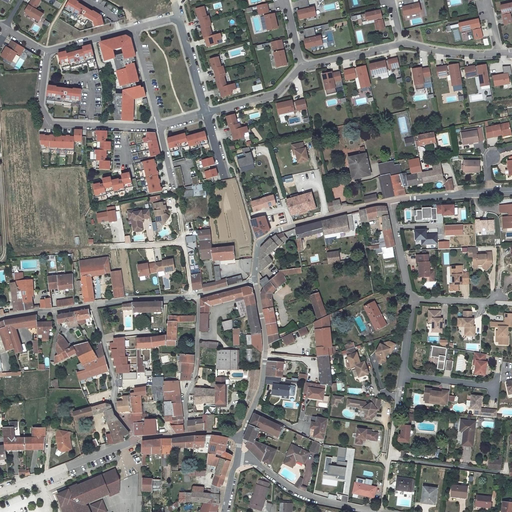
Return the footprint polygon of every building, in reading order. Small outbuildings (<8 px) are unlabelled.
[(40,0),(31,0),(24,13),(39,21),(43,14),(35,9),(40,0)] [(79,2),(74,0),(69,0),(63,11),(85,24),(88,20),(92,23),(93,28),(103,25),(101,16),(93,11),(92,12),(91,13),(77,5),(78,3),(79,2)] [(307,0),(300,0),(297,1),(300,10),(298,11),(300,19),(316,16),(314,7),(309,8),(307,0)] [(413,0),(402,0),(404,7),(402,7),(404,16),(421,12),(419,3),(414,4),(413,0)] [(92,12),(78,3),(77,5),(91,13),(92,12)] [(267,3),(257,6),(260,14),(264,13),(269,30),(279,27),(275,13),(272,13),(271,10),(269,10),(267,3)] [(511,3),(500,6),(504,25),(511,23),(510,12),(511,11),(511,3)] [(204,7),(196,9),(198,19),(199,19),(201,23),(210,20),(209,16),(207,17),(204,7)] [(380,10),(360,15),(362,22),(374,19),(377,30),(384,29),(380,10)] [(85,24),(63,11),(62,13),(84,26),(85,24)] [(478,19),(459,24),(460,31),(472,28),(475,39),(482,37),(479,21),(478,19)] [(211,25),(210,21),(201,23),(202,27),(201,28),(204,38),(205,38),(212,36),(209,26),(211,25)] [(314,27),(304,29),(306,39),(304,40),(306,48),(323,44),(321,36),(316,37),(314,27)] [(212,36),(205,38),(208,47),(218,44),(217,40),(222,39),(220,33),(212,36)] [(126,36),(100,43),(105,61),(114,59),(121,86),(123,86),(124,91),(124,94),(116,94),(115,107),(116,107),(116,111),(115,111),(115,121),(133,121),(134,99),(146,96),(144,88),(142,88),(142,86),(138,87),(136,82),(139,81),(135,63),(133,64),(133,61),(136,60),(135,57),(135,56),(131,39),(126,36)] [(281,39),(271,42),(278,67),(288,64),(281,39)] [(24,48),(12,41),(6,51),(5,50),(1,56),(11,62),(17,53),(20,55),(24,48)] [(67,52),(58,54),(62,68),(70,66),(71,68),(87,63),(86,62),(95,59),(91,45),(83,47),(83,48),(83,50),(67,54),(67,52)] [(244,47),(228,50),(229,57),(245,55),(244,47)] [(214,69),(215,73),(224,71),(223,66),(221,67),(219,57),(210,59),(213,69),(214,69)] [(70,66),(62,68),(62,71),(71,69),(72,70),(88,66),(87,64),(96,62),(95,59),(86,62),(87,63),(71,68),(70,66)] [(399,68),(397,59),(369,66),(372,76),(387,73),(387,71),(399,68)] [(462,84),(458,64),(436,68),(438,77),(451,75),(453,86),(462,84)] [(490,85),(486,65),(465,68),(466,78),(479,75),(481,87),(490,85)] [(370,86),(365,66),(344,71),(346,80),(358,77),(361,88),(370,86)] [(503,74),(491,76),(493,87),(509,84),(508,75),(511,75),(510,66),(502,67),(503,74)] [(431,82),(429,68),(421,69),(421,68),(411,69),(415,90),(425,88),(424,83),(431,82)] [(224,71),(215,73),(217,78),(216,78),(219,88),(220,88),(227,86),(224,76),(226,76),(224,71)] [(335,88),(343,86),(339,72),(332,74),(331,72),(322,74),(326,95),(337,93),(335,88)] [(227,86),(220,88),(222,97),(233,94),(231,91),(236,89),(235,84),(227,86)] [(57,86),(48,85),(46,100),(80,104),(82,90),(73,89),(73,92),(56,90),(57,87),(57,86)] [(279,114),(307,108),(305,99),(292,102),(292,101),(277,104),(279,114)] [(234,115),(226,117),(228,127),(229,127),(231,131),(240,129),(238,124),(237,125),(234,115)] [(508,124),(491,128),(493,137),(502,136),(511,134),(508,124)] [(240,129),(231,131),(233,140),(244,137),(243,134),(247,132),(246,127),(240,129)] [(82,130),(74,130),(74,137),(74,141),(81,142),(81,146),(85,146),(86,137),(82,137),(82,130)] [(107,131),(94,131),(94,141),(96,141),(96,150),(93,150),(93,160),(95,160),(95,169),(109,169),(110,161),(104,161),(105,158),(106,158),(106,150),(110,150),(110,142),(105,142),(105,139),(106,139),(107,131)] [(477,131),(460,134),(462,145),(471,143),(471,142),(477,141),(478,140),(477,131)] [(155,133),(147,132),(147,137),(143,138),(144,143),(143,143),(144,148),(145,148),(146,150),(145,150),(146,155),(147,155),(148,158),(160,155),(155,133)] [(186,134),(167,139),(170,153),(179,150),(178,146),(181,145),(182,148),(189,146),(190,150),(198,148),(197,144),(200,143),(201,146),(208,144),(205,132),(186,137),(186,134)] [(416,147),(435,143),(433,133),(414,137),(414,140),(415,145),(416,147)] [(44,135),(38,135),(40,151),(45,150),(45,147),(48,147),(49,136),(44,136),(44,135)] [(49,135),(49,136),(48,147),(48,151),(57,151),(57,136),(53,136),(49,135)] [(57,136),(57,151),(65,151),(65,137),(61,136),(57,136)] [(65,136),(65,137),(65,151),(73,151),(74,141),(74,137),(69,137),(69,136),(65,136)] [(302,142),(292,144),(293,150),(295,150),(296,153),(298,162),(308,159),(306,147),(304,148),(302,142)] [(253,163),(251,157),(250,157),(250,155),(251,155),(248,146),(240,148),(243,157),(236,159),(239,167),(253,163)] [(352,179),(369,176),(366,159),(363,148),(359,148),(361,156),(348,158),(351,171),(352,179)] [(215,165),(212,157),(202,161),(204,168),(199,169),(201,173),(209,170),(209,167),(215,165)] [(154,159),(140,162),(142,170),(156,167),(156,163),(155,163),(154,159)] [(421,173),(418,160),(408,160),(411,175),(421,173)] [(380,176),(389,174),(390,176),(395,175),(394,165),(393,161),(378,165),(379,168),(380,174),(380,175),(380,176)] [(480,173),(480,162),(464,162),(464,166),(464,170),(464,171),(465,171),(470,171),(470,172),(480,173)] [(380,176),(386,199),(404,195),(403,187),(400,175),(398,164),(394,165),(395,175),(390,176),(389,174),(380,176)] [(156,167),(142,170),(144,178),(158,175),(157,171),(156,171),(156,167)] [(180,167),(174,169),(178,190),(185,188),(180,167)] [(218,176),(216,169),(205,172),(207,179),(202,180),(203,184),(213,182),(212,178),(218,176)] [(403,187),(443,179),(441,170),(421,173),(411,175),(406,176),(405,174),(400,175),(403,187)] [(119,179),(112,181),(114,191),(115,193),(125,191),(125,188),(133,187),(131,179),(130,173),(121,175),(123,180),(119,181),(119,179)] [(158,175),(144,178),(146,186),(160,184),(160,183),(159,179),(158,179),(158,175)] [(112,181),(111,177),(103,179),(104,184),(101,184),(100,183),(93,185),(96,197),(107,195),(106,193),(114,191),(112,181)] [(197,177),(190,178),(192,187),(199,185),(197,177)] [(451,181),(445,182),(446,191),(453,191),(451,181)] [(160,184),(146,186),(148,195),(162,192),(161,188),(160,188),(160,184)] [(314,209),(312,201),(314,200),(311,192),(303,195),(305,202),(301,203),(299,196),(291,199),(286,200),(291,216),(300,213),(300,215),(308,212),(307,211),(314,209)] [(376,198),(374,192),(363,196),(364,203),(369,201),(376,198)] [(276,205),(273,196),(262,199),(262,200),(264,208),(265,208),(276,205)] [(264,208),(262,200),(251,203),(254,212),(261,210),(260,209),(264,208)] [(339,210),(338,200),(327,201),(328,207),(330,212),(339,210)] [(165,203),(153,205),(156,223),(160,222),(164,225),(169,218),(165,215),(163,215),(163,211),(166,210),(165,203)] [(511,204),(500,205),(500,213),(509,212),(509,216),(504,217),(505,228),(511,227),(511,204)] [(454,215),(454,205),(436,206),(436,208),(437,214),(442,213),(442,215),(454,215)] [(114,206),(105,207),(106,212),(95,213),(97,223),(120,220),(119,211),(115,211),(114,206)] [(383,231),(384,237),(392,235),(390,227),(386,208),(384,207),(378,207),(359,211),(359,212),(360,220),(374,216),(373,213),(378,211),(382,212),(383,231)] [(437,214),(436,208),(431,208),(422,208),(422,210),(416,210),(417,216),(415,216),(415,220),(423,220),(423,217),(437,217),(437,214)] [(151,219),(149,211),(138,212),(138,210),(127,212),(128,217),(133,216),(133,220),(134,221),(135,225),(133,229),(133,232),(135,233),(143,232),(141,222),(143,220),(151,219)] [(272,215),(275,226),(287,223),(284,212),(272,215)] [(256,238),(265,234),(269,231),(265,217),(264,217),(259,219),(258,217),(257,218),(257,219),(255,220),(253,214),(249,215),(256,238)] [(324,234),(353,230),(351,214),(322,222),(323,232),(324,234)] [(494,231),(493,220),(480,221),(480,220),(475,220),(475,232),(494,231)] [(300,238),(323,232),(322,222),(294,230),(296,239),(300,238)] [(208,224),(197,226),(202,260),(212,259),(211,250),(208,224)] [(463,234),(462,225),(445,225),(446,235),(463,234)] [(438,243),(438,235),(426,235),(426,229),(415,230),(415,240),(421,240),(426,239),(426,244),(438,244),(438,243)] [(286,240),(282,233),(275,237),(272,237),(269,240),(260,248),(259,273),(264,269),(272,262),(267,256),(279,245),(280,246),(283,244),(281,242),(286,240)] [(392,235),(384,237),(386,247),(394,244),(392,235)] [(212,261),(234,259),(233,248),(211,250),(212,259),(212,261)] [(476,266),(481,266),(487,270),(491,265),(491,254),(485,254),(485,256),(476,256),(476,248),(467,248),(467,257),(472,257),(472,259),(472,269),(477,268),(476,266)] [(147,261),(154,260),(153,249),(146,249),(147,261)] [(339,258),(338,252),(327,253),(329,265),(344,262),(344,259),(339,258)] [(419,264),(419,278),(429,278),(429,263),(428,263),(427,256),(416,256),(416,264),(419,264)] [(79,262),(85,303),(94,301),(91,277),(105,274),(110,273),(107,258),(97,260),(79,262)] [(162,263),(155,264),(157,272),(164,271),(164,273),(175,271),(173,260),(167,261),(162,262),(162,263)] [(240,270),(244,274),(250,273),(251,260),(239,261),(240,270)] [(276,267),(272,262),(264,269),(268,274),(276,267)] [(142,265),(137,266),(139,277),(150,275),(149,274),(157,272),(155,264),(148,265),(148,264),(142,265)] [(275,276),(280,273),(279,271),(276,267),(268,274),(269,276),(272,279),(275,277),(275,276)] [(286,278),(302,273),(301,267),(292,269),(279,271),(280,273),(286,278)] [(451,276),(451,285),(448,285),(449,291),(457,290),(457,284),(469,283),(469,276),(468,273),(461,274),(461,267),(449,268),(450,276),(451,276)] [(124,297),(122,287),(120,271),(111,273),(113,288),(115,298),(124,297)] [(272,279),(269,281),(271,284),(265,288),(272,294),(278,289),(290,281),(286,278),(280,273),(275,276),(275,277),(272,279)] [(17,291),(22,291),(24,302),(32,300),(34,299),(33,280),(22,282),(21,274),(12,275),(15,284),(17,291)] [(193,289),(202,288),(202,286),(200,274),(191,275),(193,289)] [(59,290),(74,289),(73,282),(63,282),(62,275),(47,275),(49,289),(58,289),(59,290)] [(265,288),(271,284),(269,281),(272,279),(269,276),(261,281),(264,289),(265,288)] [(227,286),(242,282),(240,277),(226,280),(227,286)] [(215,289),(227,286),(226,280),(219,282),(214,283),(215,289)] [(206,291),(215,289),(214,283),(202,286),(202,288),(203,291),(206,290),(206,291)] [(14,312),(25,310),(25,311),(33,310),(32,300),(24,302),(22,291),(17,291),(15,284),(10,284),(12,293),(14,312)] [(209,306),(243,297),(247,306),(256,306),(252,289),(249,287),(201,300),(200,331),(207,331),(209,306)] [(272,294),(265,288),(264,289),(263,295),(264,299),(271,300),(272,294)] [(321,290),(316,291),(318,295),(308,298),(309,300),(314,298),(321,320),(330,316),(321,290)] [(41,309),(52,308),(50,298),(40,299),(41,309)] [(278,340),(271,300),(264,299),(268,322),(268,335),(268,345),(278,340)] [(386,325),(374,302),(364,308),(377,330),(386,325)] [(138,313),(162,312),(161,303),(145,303),(133,303),(133,307),(134,310),(134,313),(138,313)] [(247,313),(252,335),(259,334),(256,306),(247,306),(247,313)] [(76,321),(90,318),(88,311),(88,310),(74,313),(76,321)] [(431,324),(431,334),(441,334),(442,319),(440,319),(440,312),(428,312),(428,320),(431,320),(431,324)] [(473,327),(473,320),(471,320),(472,312),(463,312),(463,320),(458,319),(458,327),(465,327),(464,336),(474,337),(474,327),(473,327)] [(57,316),(59,324),(62,324),(76,321),(74,313),(57,316)] [(321,320),(315,323),(317,357),(327,357),(331,356),(330,347),(331,347),(330,320),(337,317),(337,313),(330,316),(321,320)] [(507,338),(507,328),(511,328),(511,315),(503,315),(503,324),(503,328),(497,328),(497,333),(497,338),(496,338),(496,343),(502,344),(503,346),(507,346),(508,338),(507,338)] [(4,321),(7,330),(16,329),(37,325),(37,316),(4,321)] [(169,316),(167,343),(166,342),(166,343),(166,347),(176,347),(177,321),(177,316),(169,316)] [(0,323),(0,333),(3,342),(3,343),(6,351),(13,349),(7,330),(4,321),(0,323)] [(223,331),(230,329),(228,322),(222,323),(223,326),(223,327),(223,331)] [(42,323),(37,323),(37,335),(42,334),(42,339),(43,341),(46,341),(49,339),(48,336),(49,335),(49,330),(51,330),(51,323),(42,323)] [(301,337),(308,333),(305,328),(298,331),(301,337)] [(16,353),(22,352),(16,329),(7,330),(13,349),(14,349),(16,353)] [(151,338),(137,339),(137,348),(136,349),(136,350),(138,350),(151,349),(159,347),(165,347),(165,334),(162,333),(162,336),(151,338)] [(252,335),(252,345),(252,346),(262,352),(259,334),(252,335)] [(285,346),(294,342),(291,335),(282,339),(285,346)] [(112,349),(127,348),(128,360),(131,360),(131,364),(129,364),(130,370),(138,370),(138,350),(136,350),(136,349),(137,348),(137,339),(136,336),(113,339),(114,343),(107,343),(106,343),(108,349),(112,349)] [(58,340),(56,349),(58,355),(67,350),(64,345),(67,343),(64,339),(63,338),(58,338),(58,340)] [(382,346),(380,345),(376,354),(378,355),(377,357),(379,364),(386,362),(385,358),(388,353),(387,353),(388,350),(389,351),(390,350),(392,351),(395,345),(389,342),(383,344),(382,346)] [(89,344),(74,347),(78,354),(83,364),(98,358),(91,346),(89,344)] [(104,356),(101,344),(91,346),(98,358),(104,356)] [(443,370),(446,349),(432,346),(430,357),(438,358),(436,369),(443,370)] [(58,355),(55,356),(54,364),(78,354),(74,347),(71,348),(67,350),(58,355)] [(215,370),(239,370),(239,351),(217,351),(215,370)] [(357,353),(349,355),(353,366),(355,365),(359,377),(368,374),(364,362),(360,363),(357,353)] [(476,361),(475,366),(474,374),(484,375),(486,363),(484,363),(485,355),(475,353),(474,353),(473,361),(476,361)] [(194,356),(181,355),(180,355),(180,362),(182,363),(185,363),(184,374),(191,375),(192,374),(193,367),(194,356)] [(104,357),(83,364),(85,368),(85,367),(87,372),(78,375),(80,381),(79,381),(80,383),(81,382),(80,380),(109,371),(104,357)] [(327,357),(317,357),(322,384),(325,384),(332,385),(332,384),(327,357)] [(282,377),(282,363),(268,362),(266,376),(282,377)] [(83,364),(78,366),(81,372),(77,373),(78,375),(87,372),(85,367),(85,368),(83,364)] [(250,379),(250,389),(247,400),(251,402),(256,391),(259,371),(250,371),(250,372),(247,372),(247,379),(250,379)] [(224,404),(225,386),(225,378),(216,378),(216,386),(215,404),(216,404),(219,404),(224,404)] [(180,395),(178,382),(163,382),(163,379),(159,379),(152,379),(152,383),(152,386),(162,386),(163,386),(164,396),(180,395)] [(313,396),(317,396),(317,398),(322,399),(325,384),(322,384),(305,382),(303,392),(308,393),(308,397),(313,398),(313,396)] [(142,396),(142,401),(155,400),(162,400),(162,386),(152,386),(152,383),(150,383),(150,387),(150,395),(142,396)] [(290,386),(274,384),(273,394),(280,395),(284,395),(283,397),(289,398),(290,386)] [(433,403),(447,405),(449,392),(425,388),(423,400),(425,401),(430,401),(430,400),(434,400),(433,403)] [(194,394),(194,404),(201,405),(206,402),(206,390),(194,389),(194,394)] [(214,403),(215,390),(206,390),(206,402),(214,403)] [(180,395),(164,396),(165,410),(165,417),(173,416),(173,421),(182,420),(181,410),(181,406),(180,395)] [(480,408),(481,396),(471,395),(469,408),(473,409),(476,409),(476,415),(496,417),(496,415),(497,410),(480,408)] [(130,396),(122,396),(123,401),(118,402),(116,402),(117,412),(129,411),(131,413),(133,412),(130,397),(130,396)] [(344,398),(335,396),(333,406),(338,407),(339,402),(344,402),(344,398)] [(141,414),(140,397),(130,397),(133,412),(131,413),(131,417),(141,415),(141,414)] [(367,403),(349,400),(348,406),(361,408),(363,409),(365,411),(366,413),(368,417),(368,420),(372,421),(373,417),(374,416),(376,416),(377,411),(379,411),(381,400),(373,399),(372,404),(371,403),(369,405),(366,404),(367,403)] [(70,410),(73,421),(104,412),(107,421),(117,419),(113,415),(111,406),(109,405),(106,404),(75,412),(74,408),(70,410)] [(204,407),(203,413),(203,415),(213,416),(213,417),(218,416),(219,404),(216,404),(215,404),(214,404),(207,405),(204,407)] [(258,429),(278,436),(283,426),(268,420),(254,414),(243,440),(246,441),(253,443),(254,442),(258,429)] [(134,424),(135,435),(139,435),(162,434),(161,430),(159,431),(158,419),(148,420),(142,420),(141,415),(131,417),(132,424),(134,424)] [(203,424),(203,430),(211,431),(211,426),(213,425),(213,422),(213,417),(213,416),(203,415),(203,424)] [(404,417),(403,426),(409,426),(409,421),(415,421),(415,419),(404,417)] [(124,441),(122,437),(128,434),(117,419),(107,421),(111,434),(114,444),(124,441)] [(201,420),(194,421),(189,421),(189,424),(188,425),(188,427),(188,432),(203,430),(203,424),(202,424),(201,420)] [(323,446),(326,430),(328,421),(318,420),(317,425),(314,425),(313,430),(319,432),(318,439),(317,443),(323,446)] [(479,423),(459,421),(458,432),(461,432),(460,445),(477,447),(479,423)] [(184,433),(183,425),(171,426),(171,427),(173,430),(176,430),(176,433),(184,433)] [(409,443),(411,427),(409,426),(403,426),(402,436),(400,435),(399,442),(409,443)] [(24,450),(24,437),(19,438),(19,427),(3,428),(6,450),(24,450)] [(32,428),(32,437),(24,437),(24,450),(44,450),(45,427),(32,428)] [(70,432),(57,429),(56,437),(57,442),(59,442),(60,447),(64,450),(66,449),(66,451),(72,450),(69,437),(70,432)] [(372,431),(358,429),(355,444),(362,445),(362,441),(363,439),(366,439),(370,440),(370,441),(377,442),(378,434),(371,433),(372,431)] [(111,434),(105,435),(107,444),(114,444),(111,434)] [(174,450),(174,448),(194,448),(194,447),(195,436),(172,439),(172,450),(174,450)] [(194,447),(204,447),(205,436),(195,436),(194,447)] [(219,437),(211,437),(210,442),(215,443),(216,443),(226,446),(229,440),(229,439),(219,437)] [(161,459),(167,460),(167,455),(172,455),(172,450),(172,439),(162,440),(162,454),(161,459)] [(146,454),(151,454),(162,454),(162,440),(142,442),(142,455),(146,454)] [(59,442),(57,442),(58,449),(62,452),(66,451),(66,449),(64,450),(60,447),(59,442)] [(254,455),(259,460),(260,462),(261,461),(269,464),(275,450),(266,447),(257,443),(254,442),(253,443),(252,445),(250,449),(253,452),(253,453),(254,455)] [(312,449),(320,453),(323,446),(317,443),(315,442),(312,449)] [(224,453),(226,446),(216,443),(215,450),(222,452),(224,453)] [(308,452),(292,444),(283,462),(290,466),(295,458),(303,462),(308,452)] [(224,453),(222,452),(222,455),(221,459),(230,462),(232,455),(229,455),(224,453)] [(317,471),(350,477),(353,464),(330,460),(331,455),(321,453),(317,471)] [(207,464),(217,466),(215,475),(216,475),(213,486),(220,487),(222,486),(230,462),(221,459),(216,458),(214,457),(214,455),(212,454),(208,454),(207,464)] [(312,467),(316,458),(311,455),(307,465),(312,467)] [(487,468),(500,470),(501,461),(488,459),(487,468)] [(89,511),(87,507),(86,508),(85,506),(109,496),(110,498),(119,494),(119,481),(116,473),(112,475),(110,473),(69,490),(69,492),(73,502),(65,505),(62,507),(64,511),(89,511)] [(146,479),(146,473),(142,473),(142,491),(152,491),(152,485),(152,480),(146,479)] [(396,490),(412,492),(413,479),(398,477),(396,490)] [(269,483),(260,480),(258,485),(255,495),(254,495),(251,503),(250,507),(263,511),(264,507),(266,501),(265,500),(268,488),(268,487),(269,483)] [(375,488),(355,483),(353,493),(374,498),(375,488)] [(468,487),(453,485),(452,497),(466,498),(468,487)] [(431,488),(424,487),(422,500),(430,501),(429,504),(435,505),(437,489),(435,488),(435,487),(431,487),(431,488)] [(73,502),(69,492),(61,496),(65,505),(73,502)] [(187,493),(181,494),(181,507),(192,502),(193,494),(187,493)] [(220,496),(193,494),(192,502),(205,503),(201,511),(217,511),(218,510),(220,506),(220,503),(220,496)] [(492,498),(477,496),(476,506),(490,508),(492,498)] [(511,511),(511,503),(503,502),(502,511),(511,511)] [(91,507),(92,511),(105,511),(102,503),(91,507)] [(292,511),(293,504),(290,504),(284,503),(282,503),(281,511),(292,511)]
